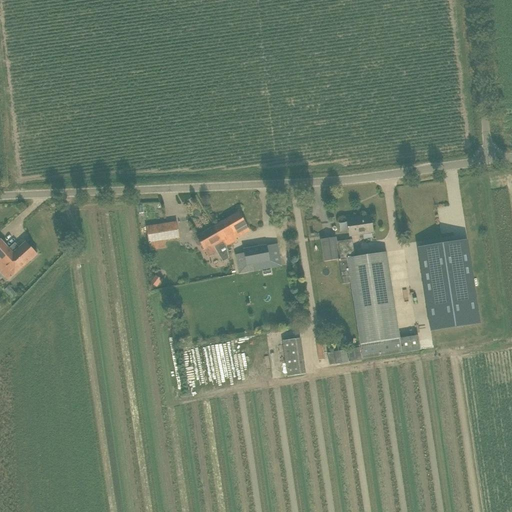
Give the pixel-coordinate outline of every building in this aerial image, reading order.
[(239,212),(216,225),(196,237),(208,257),(217,252),(223,261),(228,258),(226,247),(236,241),(236,240),(250,231),(239,212)] [(350,236),(373,233),(370,216),(347,220),(350,236)] [(151,249),(166,247),(165,240),(179,238),(176,222),(147,227),(149,243),(150,243),(151,249)] [(362,359),(402,353),(386,253),(347,258),(346,250),(354,249),(352,240),(336,242),(336,238),(321,240),(324,262),(339,260),(341,273),(342,272),(343,277),(341,277),(342,285),(351,283),(355,308),(360,345),(362,359)] [(9,249),(0,239),(0,260),(14,275),(37,254),(36,253),(37,252),(32,247),(31,248),(26,242),(16,250),(12,246),(9,249)] [(467,240),(418,248),(431,332),(480,324),(467,240)] [(239,274),(271,268),(271,267),(281,265),(277,243),(243,250),(244,254),(235,255),(239,274)] [(346,343),(345,337),(327,340),(328,345),(346,343)] [(358,349),(347,350),(348,362),(360,360),(358,349)]
